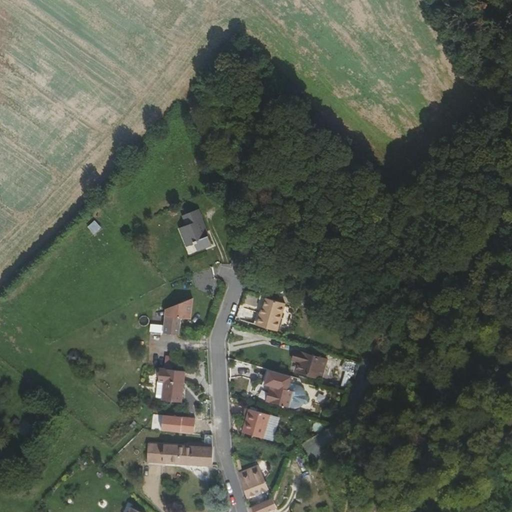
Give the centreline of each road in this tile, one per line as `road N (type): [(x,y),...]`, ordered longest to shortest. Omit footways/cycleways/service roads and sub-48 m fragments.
road 1 (residential): [(240,511),(221,446),(217,340),(236,279)]
road 2 (track): [(236,279),(237,213),(207,136),(182,101)]
